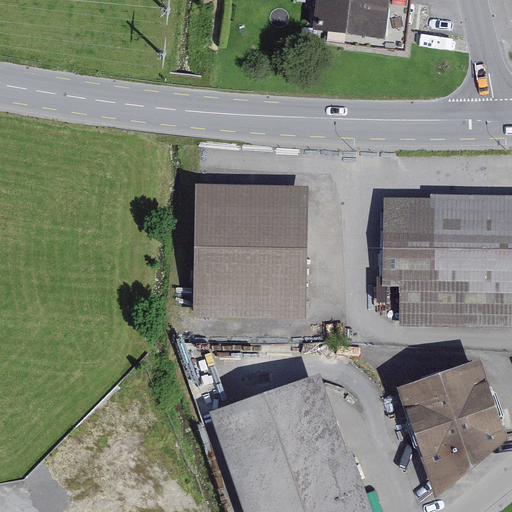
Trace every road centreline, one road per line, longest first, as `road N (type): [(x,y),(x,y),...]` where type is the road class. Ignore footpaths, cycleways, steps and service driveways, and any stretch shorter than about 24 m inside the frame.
road 1 (secondary): [(0,85),(211,113),(498,121)]
road 2 (residential): [(470,0),(498,121)]
